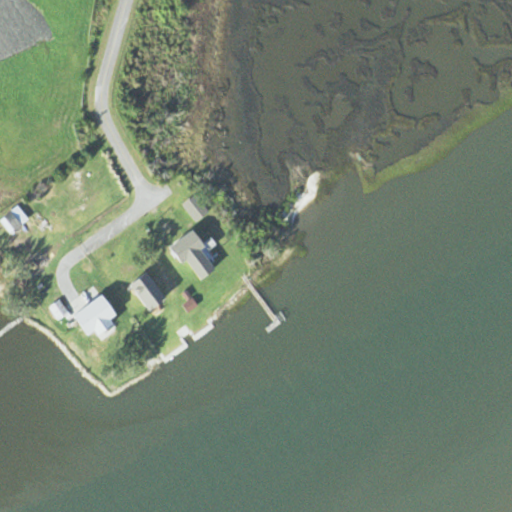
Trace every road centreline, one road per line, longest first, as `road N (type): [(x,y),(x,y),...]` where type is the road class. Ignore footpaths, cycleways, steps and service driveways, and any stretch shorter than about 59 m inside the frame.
road 1 (residential): [(153,203),(105,117),(103,87),(124,0)]
road 2 (residential): [(63,263),(181,183)]
